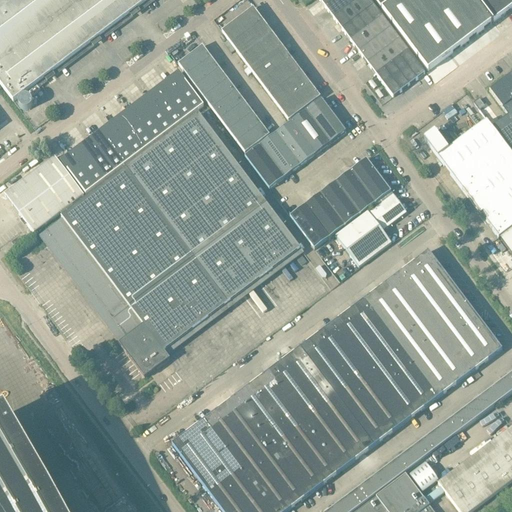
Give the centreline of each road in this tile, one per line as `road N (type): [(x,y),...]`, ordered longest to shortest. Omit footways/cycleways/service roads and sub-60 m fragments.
road 1 (unclassified): [(150,438),(446,221)]
road 2 (unclassified): [(0,170),(225,0)]
road 3 (unclassified): [(308,511),(511,362)]
road 4 (unclassified): [(129,453),(0,280)]
road 5 (unclassified): [(280,0),(380,133)]
road 6 (unclassified): [(380,133),(511,40)]
road 7 (unknown): [(208,13),(279,113)]
